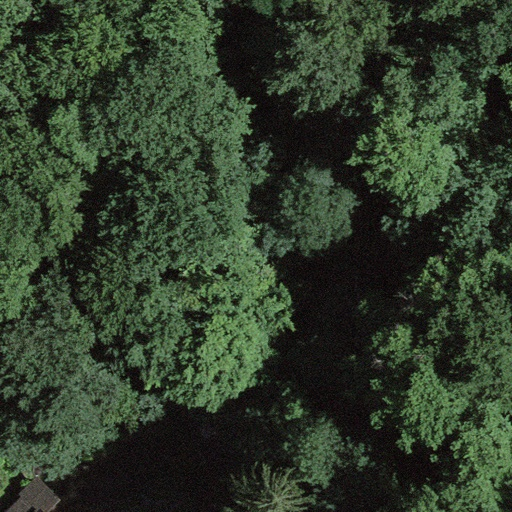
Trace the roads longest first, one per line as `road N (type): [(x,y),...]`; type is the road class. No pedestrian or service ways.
road 1 (track): [(418,0),(379,95),(397,471)]
road 2 (track): [(511,351),(397,471)]
road 3 (track): [(386,239),(511,261)]
